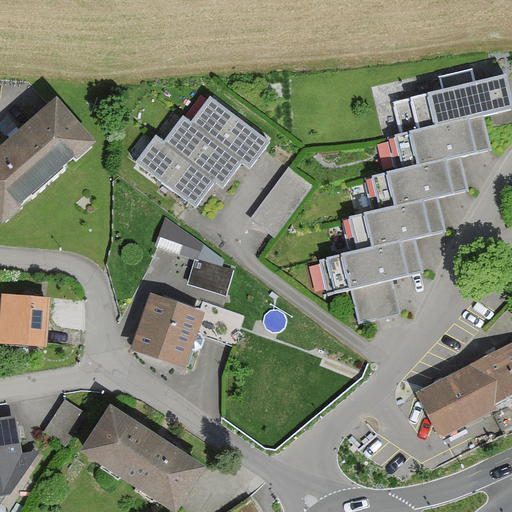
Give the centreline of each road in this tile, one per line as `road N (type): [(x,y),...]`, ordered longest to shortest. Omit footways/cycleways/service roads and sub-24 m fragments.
road 1 (residential): [(295,485),(335,425),(408,355),(511,161)]
road 2 (residential): [(295,485),(110,370)]
road 3 (residential): [(110,370),(90,280),(67,263),(0,258)]
road 4 (secondary): [(511,475),(459,483),(398,511)]
